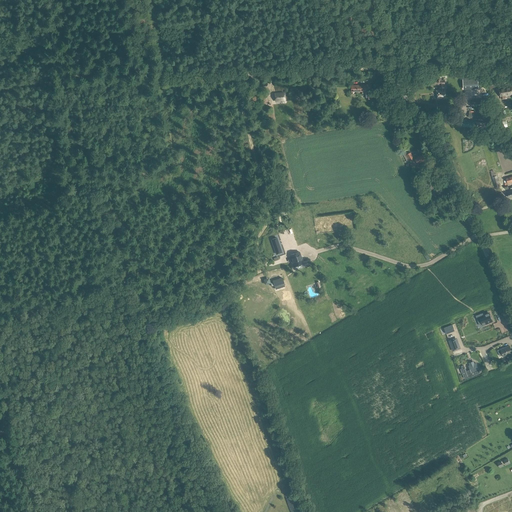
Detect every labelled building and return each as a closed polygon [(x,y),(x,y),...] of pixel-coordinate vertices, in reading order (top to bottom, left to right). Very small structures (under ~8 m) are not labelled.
[(478,75),(463,76),(463,87),(479,87),(478,75)] [(437,80),(434,80),(434,85),(440,85),(440,90),(437,90),(437,98),(446,98),(446,97),(450,97),(449,89),(448,89),(448,84),(449,84),(449,80),(445,80),(442,80),(442,78),(440,77),(438,77),(437,79),(437,80)] [(371,85),(352,85),(352,92),(363,91),(366,91),(366,93),(366,99),(372,98),(371,85)] [(511,94),(511,88),(511,87),(499,89),(496,90),(496,93),(499,92),(500,97),(501,96),(502,99),(506,99),(506,96),(511,94)] [(283,92),(274,93),(275,101),(284,100),(283,92)] [(399,118),(394,121),(397,126),(402,123),(399,118)] [(463,120),(462,127),(493,130),(494,123),(463,120)] [(405,151),(402,153),(407,162),(408,161),(409,164),(411,162),(410,161),(414,158),(413,155),(411,152),(407,154),(405,151)] [(416,153),(413,155),(414,158),(415,159),(415,158),(420,167),(424,165),(423,162),(426,160),(422,154),(418,156),(416,153)] [(426,187),(424,188),(430,200),(439,196),(428,175),(422,178),(426,187)] [(278,241),(273,242),(278,257),(281,256),(277,244),(279,244),(278,241)] [(299,252),(290,255),(294,267),(303,263),(299,252)] [(282,278),(272,281),(274,287),(284,283),(282,278)] [(244,315),(246,314),(248,312),(244,302),(241,302),(239,303),(237,305),(242,315),(244,315)] [(484,315),(483,313),(476,316),(478,321),(481,320),(483,326),(488,324),(488,322),(490,322),(492,321),(489,313),(484,315)] [(453,325),(444,328),(446,334),(455,331),(453,325)] [(461,349),(457,338),(449,341),(453,352),(461,349)] [(501,349),(500,349),(498,350),(500,356),(503,355),(504,357),(511,353),(511,351),(509,346),(501,349)] [(473,362),(469,363),(471,367),(469,367),(471,372),(468,373),(467,372),(464,365),(462,366),(463,369),(461,369),(463,374),(465,379),(471,376),(476,375),(474,371),(479,370),(476,363),(474,364),(473,362)] [(286,498),(291,511),(300,511),(294,496),(286,498)]
